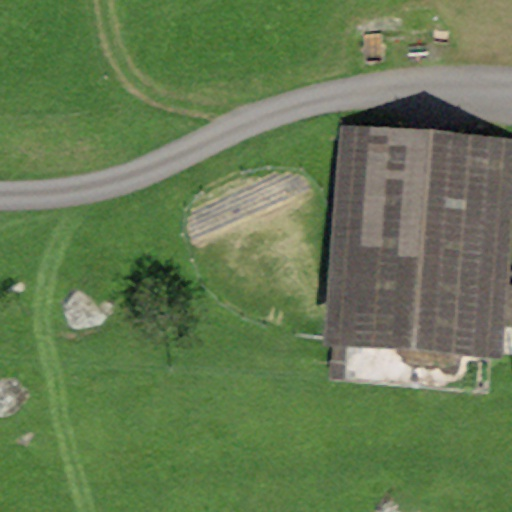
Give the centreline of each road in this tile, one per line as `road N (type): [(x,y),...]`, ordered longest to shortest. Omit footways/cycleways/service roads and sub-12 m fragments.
road 1 (unclassified): [(0,195),(110,183),(249,120),(346,93),(511,84)]
road 2 (track): [(249,120),(148,93),(120,53),(109,0)]
